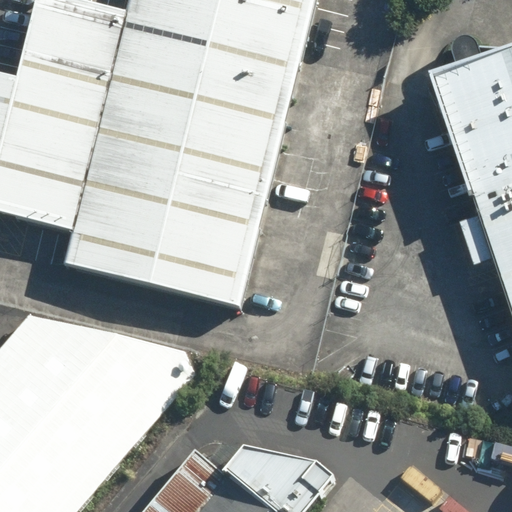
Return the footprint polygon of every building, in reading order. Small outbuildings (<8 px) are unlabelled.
[(0,207),(74,226),(128,6),(102,0),(39,0),(21,73),(0,67),(0,207)] [(239,303),(313,0),(129,0),(128,6),(74,226),(66,261),(239,303)] [(511,45),(436,71),(511,289),(511,45)] [(0,358),(0,511),(83,511),(199,375),(190,357),(33,319),(0,358)] [(151,511),(266,511),(199,455),(151,511)]
